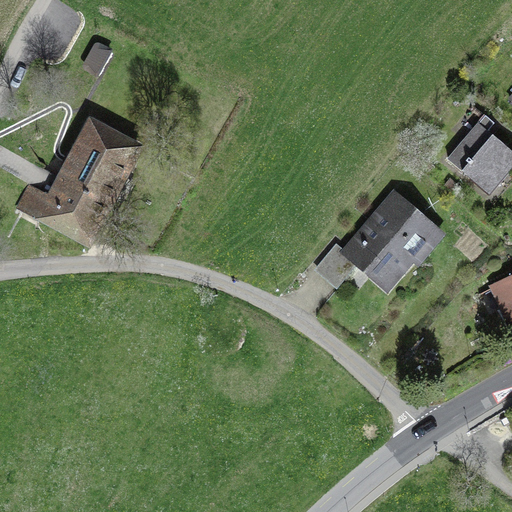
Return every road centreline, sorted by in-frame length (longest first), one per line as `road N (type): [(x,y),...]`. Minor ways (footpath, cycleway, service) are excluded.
road 1 (residential): [(430,430),(331,342),(220,286),(109,267),(0,275)]
road 2 (residential): [(430,430),(331,511)]
